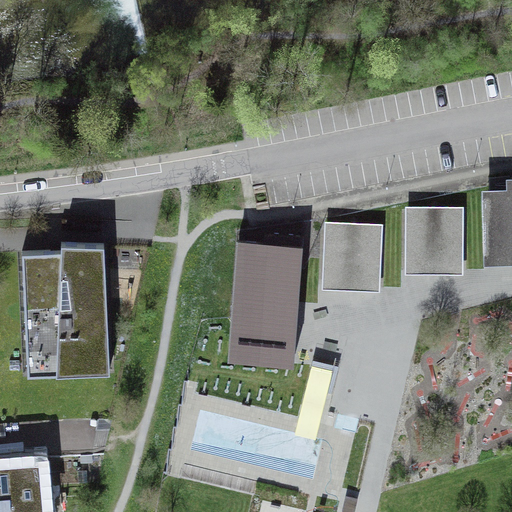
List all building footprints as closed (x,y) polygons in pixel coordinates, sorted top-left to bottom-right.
[(511,193),(489,194),(490,254),(511,253),(511,193)] [(409,269),(458,270),(458,210),(409,209),(409,269)] [(376,287),(379,226),(329,224),(326,284),(376,287)] [(237,238),(228,358),(293,362),(302,243),(237,238)] [(61,241),(61,249),(22,250),(25,334),(39,334),(40,372),(69,371),(69,358),(109,356),(104,243),(61,241)] [(326,399),(334,357),(314,354),(306,395),(326,399)] [(0,511),(46,511),(42,455),(0,458),(0,511)]
